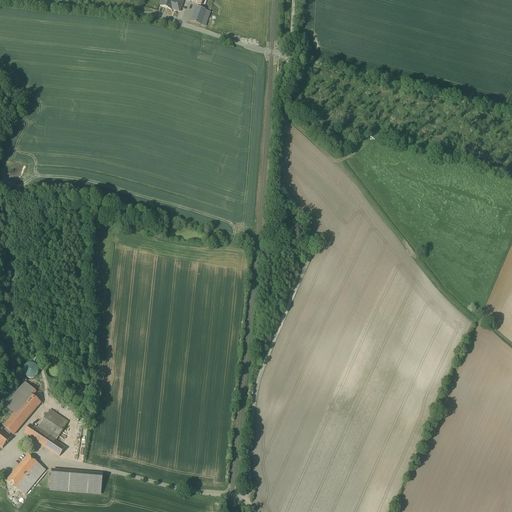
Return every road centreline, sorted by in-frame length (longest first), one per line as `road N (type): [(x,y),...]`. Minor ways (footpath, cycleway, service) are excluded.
road 1 (unclassified): [(13,0),(162,17),(511,113)]
road 2 (track): [(244,499),(254,389),(313,236),(278,175),(282,55)]
